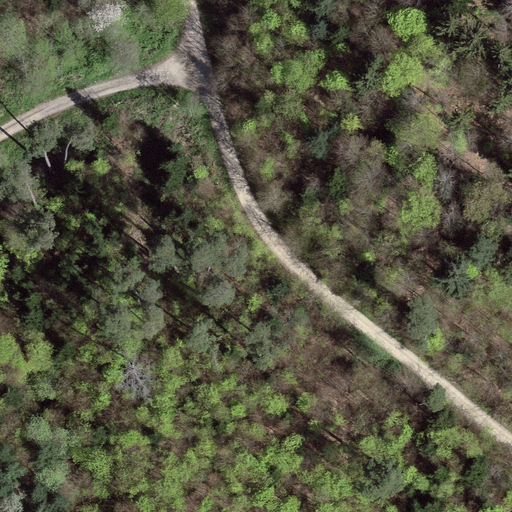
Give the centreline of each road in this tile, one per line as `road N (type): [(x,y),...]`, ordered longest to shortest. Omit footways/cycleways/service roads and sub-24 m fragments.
road 1 (track): [(189,0),(226,152),(256,222),(287,259),(511,441)]
road 2 (track): [(201,62),(93,91),(0,131)]
